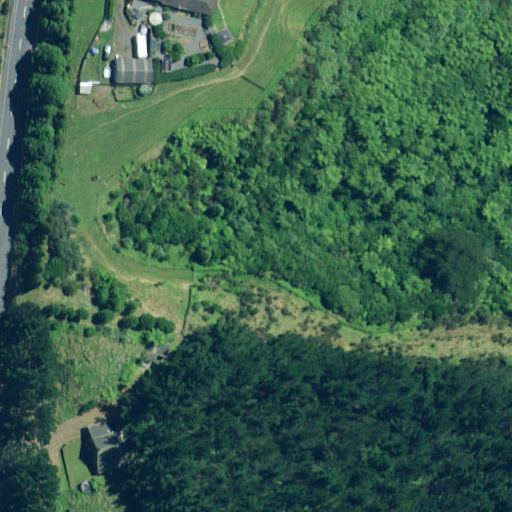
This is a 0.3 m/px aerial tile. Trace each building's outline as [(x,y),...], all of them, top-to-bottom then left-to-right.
[(150,0),(208,16),(212,0),(150,0)] [(158,26),(159,14),(148,13),(146,25),(158,26)] [(111,83),(134,84),(134,97),(146,97),(146,84),(146,60),(112,59),(111,83)] [(165,60),(156,59),(155,73),(164,74),(165,60)] [(87,84),(76,82),(75,94),(86,95),(87,84)] [(117,423),(87,427),(93,473),(123,469),(117,423)]
